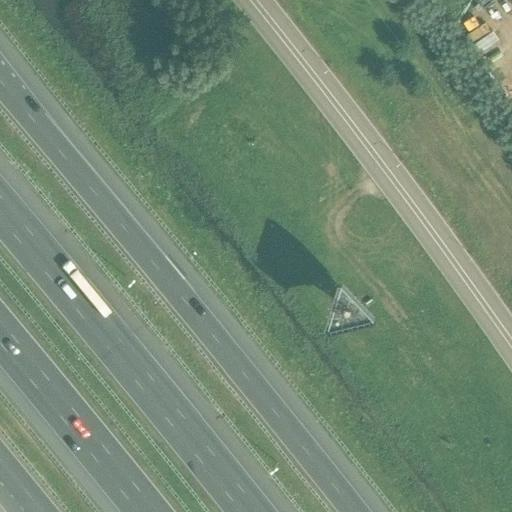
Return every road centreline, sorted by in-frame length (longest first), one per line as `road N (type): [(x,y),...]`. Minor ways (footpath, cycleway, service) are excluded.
road 1 (motorway): [(349,511),(0,83)]
road 2 (secondary): [(252,0),(511,346)]
road 3 (motorway): [(249,511),(0,206)]
road 4 (motorway): [(0,333),(146,511)]
